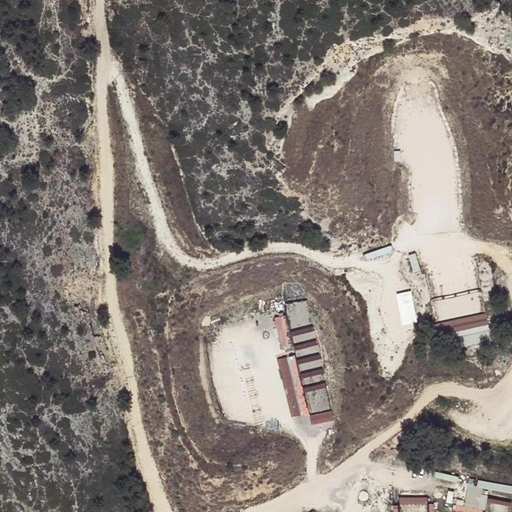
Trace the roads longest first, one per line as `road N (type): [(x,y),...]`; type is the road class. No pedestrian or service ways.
road 1 (track): [(161,511),(134,435),(112,309),(99,0)]
road 2 (track): [(511,397),(442,390),(315,487),(264,511)]
road 3 (unknown): [(315,487),(309,444),(270,393),(241,313)]
